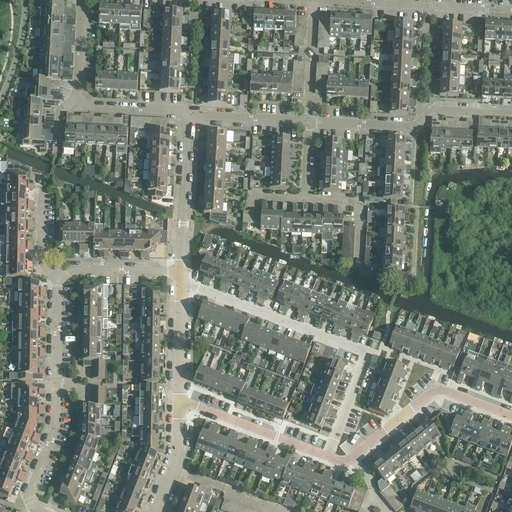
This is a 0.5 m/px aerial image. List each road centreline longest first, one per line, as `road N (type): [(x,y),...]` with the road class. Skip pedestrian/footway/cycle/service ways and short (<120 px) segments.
road 1 (residential): [(53,511),(32,493),(55,427),(58,281)]
road 2 (residential): [(188,115),(76,106),(82,0)]
road 3 (residential): [(511,112),(433,108),(412,126),(307,121)]
road 4 (residential): [(511,10),(313,0)]
road 5 (residential): [(367,353),(181,287)]
road 6 (unclassified): [(181,406),(335,461),(354,457)]
road 7 (unclassified): [(181,272),(188,115)]
road 8 (unclassified): [(387,431),(441,391),(511,418)]
road 9 (residential): [(58,281),(72,271),(181,272)]
